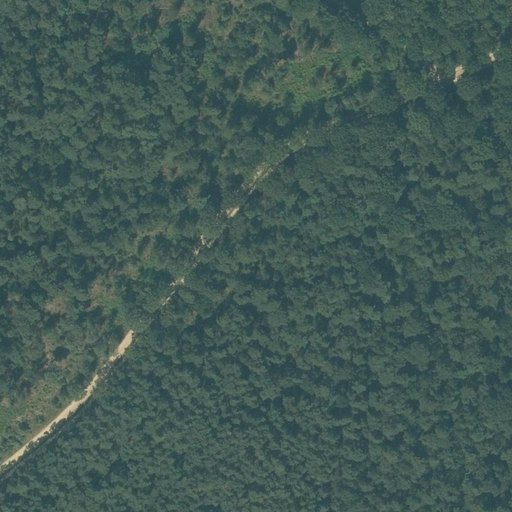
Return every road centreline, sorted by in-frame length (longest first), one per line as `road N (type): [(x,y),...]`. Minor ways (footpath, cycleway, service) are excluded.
road 1 (track): [(0,465),(110,370),(257,157),(511,42)]
road 2 (track): [(511,140),(329,0)]
